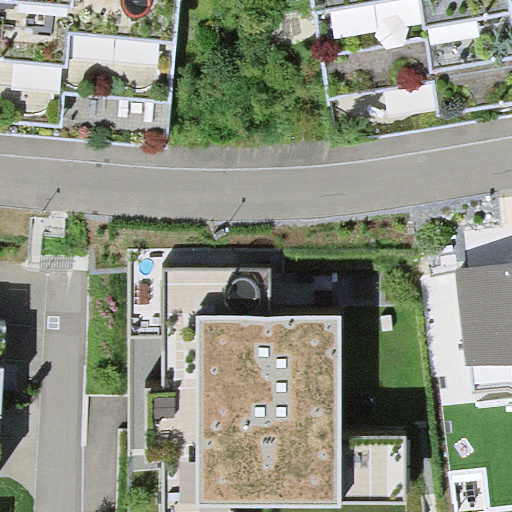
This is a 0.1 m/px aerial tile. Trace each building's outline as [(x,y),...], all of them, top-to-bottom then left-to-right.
[(0,0),(0,119),(174,130),(181,0),(0,0)] [(511,0),(315,0),(339,127),(511,94),(511,0)] [(473,359),(511,354),(511,257),(462,263),(473,359)] [(343,288),(201,287),(199,469),(409,471),(410,412),(342,411),(343,288)] [(0,481),(3,481),(7,370),(10,311),(0,310),(0,481)]
